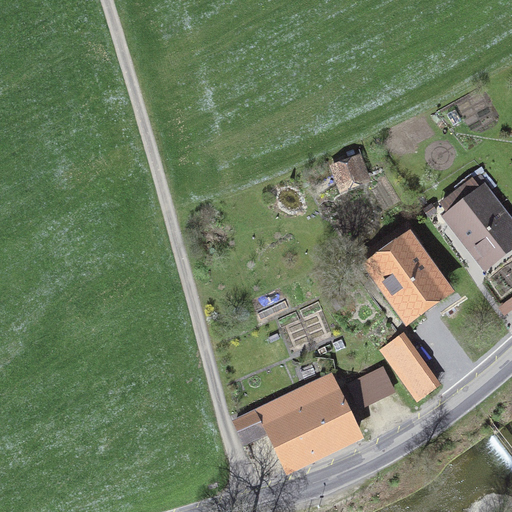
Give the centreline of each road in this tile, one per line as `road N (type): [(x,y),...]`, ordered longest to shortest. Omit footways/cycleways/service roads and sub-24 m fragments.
road 1 (track): [(254,502),(215,400),(97,0)]
road 2 (tertiary): [(219,511),(377,454),(448,411),(511,357)]
